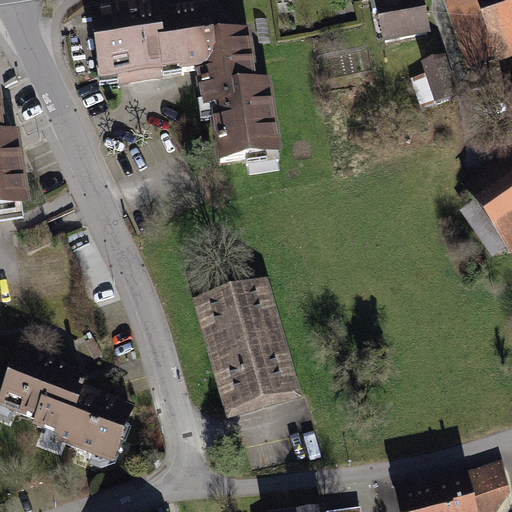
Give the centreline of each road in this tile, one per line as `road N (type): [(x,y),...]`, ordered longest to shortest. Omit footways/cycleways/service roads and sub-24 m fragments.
road 1 (residential): [(190,485),(191,452),(158,334),(16,0)]
road 2 (residential): [(511,437),(357,474),(246,488),(190,485)]
